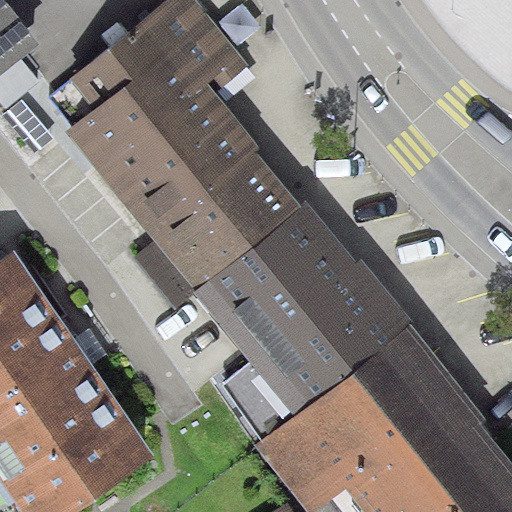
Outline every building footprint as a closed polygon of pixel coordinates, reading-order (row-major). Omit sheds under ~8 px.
[(0,0),(0,76),(37,47),(0,0)] [(196,297),(302,211),(255,152),(259,147),(218,96),(251,70),(193,0),(178,0),(50,100),(72,131),(68,134),(154,244),(134,258),(176,312),(196,297)] [(266,443),(411,327),(361,265),(356,268),(309,206),(302,211),(196,297),(248,368),(223,388),(266,443)] [(13,255),(0,263),(0,477),(22,511),(84,511),(152,468),(13,255)] [(365,511),(511,511),(511,464),(483,429),(486,423),(411,327),(266,443),(259,448),(308,511),(326,511),(351,493),(365,511)] [(292,511),(286,503),(272,511),(292,511)]
